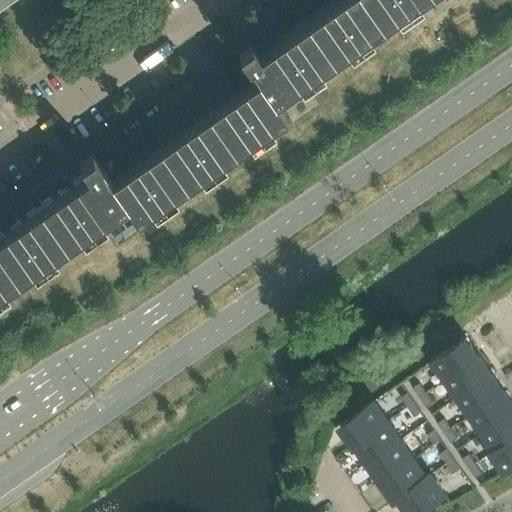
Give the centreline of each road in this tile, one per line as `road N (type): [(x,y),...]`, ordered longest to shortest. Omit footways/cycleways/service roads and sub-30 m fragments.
road 1 (secondary): [(0,482),(511,123)]
road 2 (secondary): [(511,65),(0,421)]
road 3 (residential): [(0,152),(219,0)]
